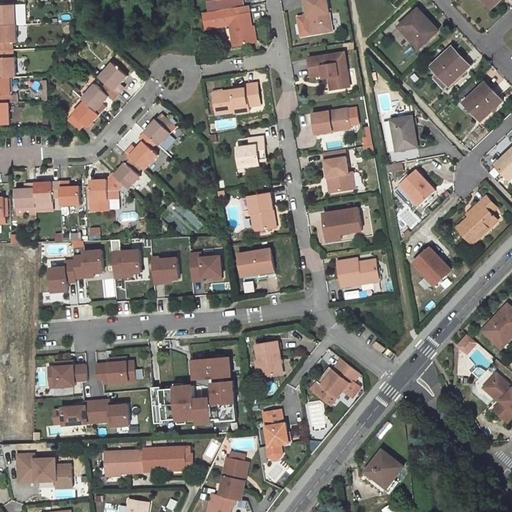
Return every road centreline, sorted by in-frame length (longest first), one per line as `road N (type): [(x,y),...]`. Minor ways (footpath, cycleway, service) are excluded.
road 1 (residential): [(273,0),(290,95),(283,120),(320,304)]
road 2 (residential): [(45,330),(320,304)]
road 3 (residential): [(161,87),(91,151),(0,157)]
road 4 (unclassified): [(397,381),(293,511)]
road 5 (unclassified): [(511,253),(408,368)]
road 6 (unclassified): [(497,470),(448,425),(408,368)]
